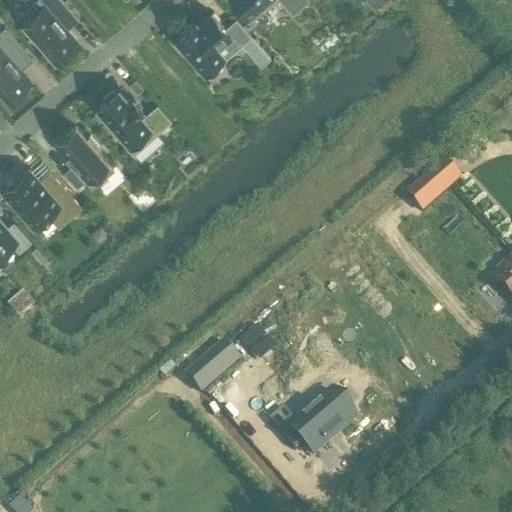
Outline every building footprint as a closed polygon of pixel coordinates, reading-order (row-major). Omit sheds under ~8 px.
[(72,10),(63,0),(34,0),(18,15),(34,33),(32,36),(42,48),(45,45),(56,58),(77,39),(67,28),(60,20),(72,10)] [(233,0),(247,15),(263,0),(280,0),(291,12),(304,0),(233,0)] [(223,53),(226,56),(251,35),(236,17),(221,30),(207,13),(201,19),(199,17),(176,36),(205,69),(223,53)] [(26,50),(5,26),(0,30),(0,86),(10,98),(31,80),(21,68),(14,61),(26,50)] [(115,91),(113,88),(103,97),(105,99),(98,106),(109,118),(106,120),(116,132),(119,130),(130,142),(150,124),(157,132),(171,119),(157,103),(143,116),(140,111),(143,109),(133,97),(130,100),(119,88),(115,91)] [(101,121),(96,114),(91,119),(97,125),(101,121)] [(100,147),(90,135),(87,137),(76,125),(55,143),(73,164),(64,172),(77,187),(86,179),(92,186),(114,168),(98,149),(100,147)] [(444,161),(406,194),(423,213),(461,180),(444,161)] [(29,166),(3,189),(34,225),(48,213),(59,225),(81,205),(51,170),(49,171),(53,175),(44,183),(40,179),(29,166)] [(0,220),(0,252),(12,242),(19,249),(30,240),(13,220),(6,227),(0,220)] [(49,256),(42,261),(48,267),(54,262),(49,256)] [(511,258),(491,278),(511,301),(511,258)] [(24,294),(8,307),(18,319),(19,318),(34,305),(24,294)] [(225,342),(186,376),(202,394),(241,360),(225,342)] [(282,409),(267,422),(293,452),(302,444),(312,455),(354,418),(331,392),(294,423),(282,409)]
